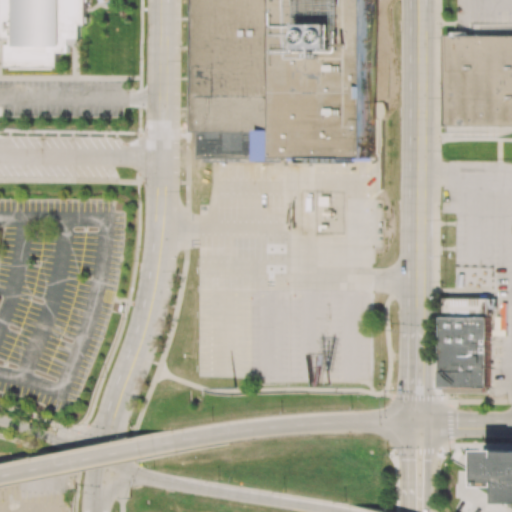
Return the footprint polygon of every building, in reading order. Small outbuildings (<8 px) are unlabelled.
[(0,0),(0,37),(10,37),(10,44),(6,44),(6,67),(10,67),(10,71),(54,70),(54,67),(59,67),(59,53),(71,53),(71,39),(81,39),(81,26),(87,26),(86,0),(0,0)] [(207,0),(207,159),(379,158),(379,0),(207,0)] [(511,35),(448,35),(447,126),(511,126),(511,35)] [(443,316),(450,316),(490,316),(490,317),(489,387),(489,388),(444,387),(442,387),(442,371),(443,371),(443,316)] [(483,452),(505,452),(505,453),(511,453),(511,506),(504,506),(504,490),(483,489),(483,479),(481,479),(481,470),(483,470),(483,452)]
